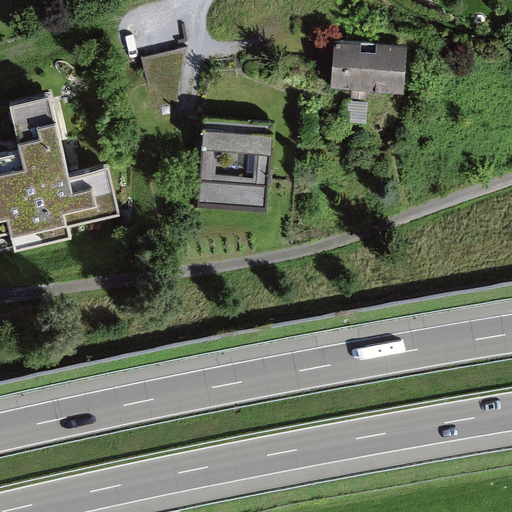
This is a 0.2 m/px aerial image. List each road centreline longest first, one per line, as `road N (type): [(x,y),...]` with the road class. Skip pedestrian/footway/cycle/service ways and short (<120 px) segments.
road 1 (track): [(0,298),(266,260),(511,178)]
road 2 (motorway): [(511,334),(0,432)]
road 3 (motorway): [(9,511),(511,412)]
